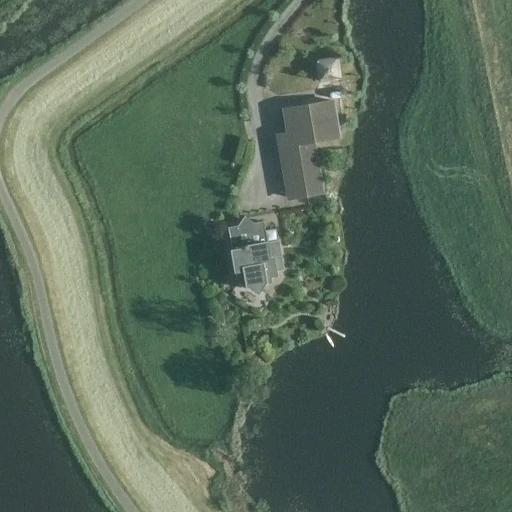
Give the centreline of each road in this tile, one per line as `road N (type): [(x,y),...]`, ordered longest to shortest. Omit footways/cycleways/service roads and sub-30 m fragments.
road 1 (unclassified): [(0,188),(32,264),(82,431),(131,511)]
road 2 (unclassified): [(141,0),(32,79),(0,114)]
